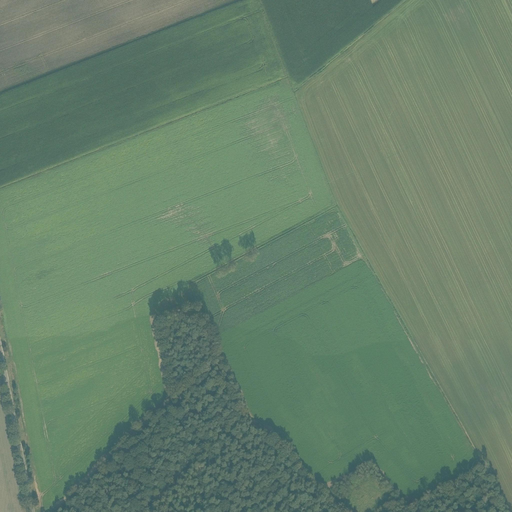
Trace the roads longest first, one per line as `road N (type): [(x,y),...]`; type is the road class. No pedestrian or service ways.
road 1 (track): [(142,511),(243,422),(272,438),(332,500)]
road 2 (unclassified): [(32,511),(0,345)]
